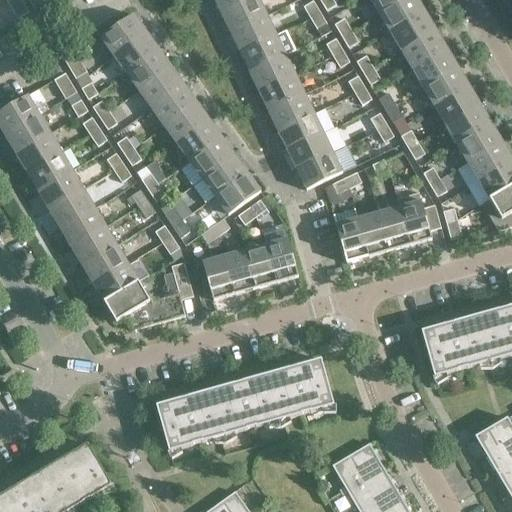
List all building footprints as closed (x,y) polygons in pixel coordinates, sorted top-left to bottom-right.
[(29,14),(20,0),(8,0),(6,2),(18,21),(29,14)] [(42,0),(27,0),(34,11),(46,4),(42,0)] [(252,0),(213,0),(221,15),(252,0)] [(267,17),(258,0),(252,0),(221,15),(231,35),(267,17)] [(336,7),(331,0),(320,0),(319,1),(326,13),(336,7)] [(405,0),(369,0),(379,16),(405,0)] [(425,14),(416,0),(405,0),(379,16),(390,34),(425,14)] [(320,15),(313,3),(304,9),(311,20),(320,15)] [(436,32),(425,14),(390,34),(401,53),(436,32)] [(327,26),(320,15),(311,20),(317,32),(327,26)] [(146,35),(133,16),(101,40),(114,58),(146,35)] [(276,37),(267,17),(231,35),(240,54),(276,37)] [(344,21),(334,27),(341,38),(351,32),(344,21)] [(358,44),(351,32),(341,38),(348,50),(358,44)] [(447,51),(436,32),(401,53),(412,71),(447,51)] [(159,52),(146,35),(114,58),(126,75),(159,52)] [(285,57),(276,37),(240,54),(249,74),(285,57)] [(343,52),(336,41),(326,47),(333,58),(343,52)] [(458,70),(447,51),(412,71),(423,90),(458,70)] [(171,70),(159,52),(126,75),(139,93),(171,70)] [(349,64),(343,52),(333,58),(340,70),(349,64)] [(87,74),(75,55),(64,61),(76,81),(87,74)] [(295,76),(285,57),(249,74),(259,94),(295,76)] [(366,58),(356,64),(363,75),(373,70),(366,58)] [(184,87),(171,70),(139,93),(152,111),(184,87)] [(380,81),(373,70),(363,75),(370,87),(380,81)] [(469,89),(458,70),(423,90),(435,109),(469,89)] [(77,95),(65,75),(54,82),(65,101),(77,95)] [(304,96),(295,76),(259,94),(268,113),(304,96)] [(365,90),(358,78),(348,84),(355,95),(365,90)] [(97,94),(91,82),(81,88),(88,100),(97,94)] [(197,105),(184,87),(152,111),(164,128),(197,105)] [(480,107),(469,89),(435,109),(446,128),(480,107)] [(372,101),(365,90),(355,95),(362,107),(372,101)] [(314,115),(304,96),(268,113),(278,133),(314,115)] [(388,96),(379,101),(385,113),(395,107),(388,96)] [(39,117),(28,97),(0,113),(0,128),(5,137),(39,117)] [(88,113),(81,102),(72,108),(78,119),(88,113)] [(102,103),(92,109),(100,121),(109,114),(102,103)] [(210,123),(197,105),(164,128),(177,146),(210,123)] [(402,119),(395,107),(385,113),(392,124),(402,119)] [(491,126),(480,107),(446,128),(457,146),(491,126)] [(117,126),(109,114),(100,121),(107,132),(117,126)] [(323,135),(314,115),(278,133),(287,152),(323,135)] [(387,127),(380,115),(370,121),(377,133),(387,127)] [(50,135),(39,117),(5,137),(16,156),(50,135)] [(99,131),(92,119),(83,126),(90,137),(99,131)] [(222,140),(210,123),(177,146),(190,164),(222,140)] [(502,144),(491,126),(457,146),(468,165),(502,144)] [(394,138),(387,127),(377,133),(384,144),(394,138)] [(107,142),(99,131),(90,137),(98,148),(107,142)] [(410,133),(401,139),(408,150),(417,145),(410,133)] [(61,154),(50,135),(16,156),(27,174),(61,154)] [(332,154),(323,135),(287,152),(296,172),(332,154)] [(126,139),(117,146),(124,157),(133,151),(126,139)] [(235,158),(222,140),(190,164),(202,181),(235,158)] [(511,163),(511,161),(502,144),(468,165),(479,183),(511,163)] [(424,156),(417,145),(408,150),(414,162),(424,156)] [(141,162),(133,151),(124,157),(132,168),(141,162)] [(72,173),(61,154),(27,174),(38,193),(72,173)] [(342,175),(332,154),(296,172),(306,192),(342,175)] [(124,167),(116,156),(107,162),(114,173),(124,167)] [(247,176),(235,158),(202,181),(215,199),(247,176)] [(388,171),(384,161),(372,167),(376,177),(388,171)] [(511,188),(511,163),(479,183),(490,202),(511,188)] [(131,178),(124,167),(114,173),(122,184),(131,178)] [(432,170),(423,176),(430,187),(439,182),(432,170)] [(84,191),(72,173),(38,193),(49,212),(84,191)] [(361,185),(356,175),(344,180),(349,190),(361,185)] [(150,176),(141,182),(148,193),(158,187),(150,176)] [(261,194),(247,176),(215,199),(228,217),(261,194)] [(349,190),(344,180),(332,186),(337,196),(349,190)] [(446,193),(439,182),(430,187),(436,199),(446,193)] [(165,198),(158,187),(148,193),(156,204),(165,198)] [(511,188),(490,202),(482,207),(498,233),(511,229),(511,188)] [(95,210),(84,191),(49,212),(60,231),(95,210)] [(148,203),(140,192),(131,198),(139,209),(148,203)] [(397,201),(399,209),(410,248),(432,241),(419,195),(397,201)] [(260,202),(249,210),(255,219),(266,211),(260,202)] [(155,214),(148,203),(139,209),(146,220),(155,214)] [(410,248),(399,209),(378,215),(389,253),(410,248)] [(453,209),(442,212),(446,225),(456,222),(453,209)] [(106,229),(95,210),(60,231),(71,249),(106,229)] [(255,219),(249,210),(238,218),(245,227),(255,219)] [(174,211),(165,218),(172,229),(182,223),(174,211)] [(389,253),(378,215),(357,221),(368,259),(389,253)] [(223,221),(212,229),(218,238),(229,230),(223,221)] [(368,259),(357,221),(336,227),(346,265),(368,259)] [(461,238),(456,222),(446,225),(450,241),(461,238)] [(189,234),(182,223),(172,229),(180,240),(189,234)] [(172,239),(165,228),(155,234),(163,245),(172,239)] [(117,247),(106,229),(71,249),(82,268),(117,247)] [(218,238),(212,229),(201,237),(208,246),(218,238)] [(179,250),(172,239),(163,245),(170,256),(179,250)] [(298,279),(287,240),(266,246),(277,285),(298,279)] [(277,285),(266,246),(245,252),(256,291),(277,285)] [(128,266),(117,247),(82,268),(93,286),(128,266)] [(256,291),(245,252),(224,258),(235,297),(256,291)] [(235,297),(224,258),(202,264),(213,303),(235,297)] [(193,299),(184,265),(171,269),(179,296),(150,304),(124,320),(132,333),(186,318),(181,302),(193,299)] [(139,284),(128,266),(93,286),(104,305),(139,284)] [(150,304),(139,284),(104,305),(116,324),(124,320),(150,304)] [(511,308),(476,318),(489,364),(511,357),(511,308)] [(489,364),(476,318),(421,334),(434,380),(458,373),(458,372),(466,370),(467,371),(489,364)] [(334,408),(321,362),(266,377),(279,423),(302,417),(301,416),(310,414),(334,408)] [(279,423),(266,377),(211,393),(224,439),(247,432),(247,431),(256,429),(256,430),(279,423)] [(224,439),(211,393),(156,408),(169,454),(193,447),(193,446),(201,444),(202,445),(224,439)] [(511,441),(511,428),(507,420),(475,439),(486,457),(511,441)] [(475,423),(468,427),(472,434),(479,429),(475,423)] [(511,465),(511,441),(486,457),(496,475),(511,465)] [(112,487),(87,446),(38,475),(59,511),(70,511),(83,505),(82,504),(90,499),(90,500),(112,487)] [(383,469),(369,446),(332,468),(345,489),(339,492),(341,494),(383,469)] [(511,489),(511,465),(496,475),(507,492),(511,489)] [(363,511),(397,492),(383,469),(341,494),(343,497),(348,494),(358,511),(363,511)] [(59,511),(38,475),(0,498),(0,511),(59,511)] [(408,511),(397,492),(363,511),(408,511)] [(209,511),(255,511),(254,510),(251,511),(248,511),(235,494),(209,511)]
